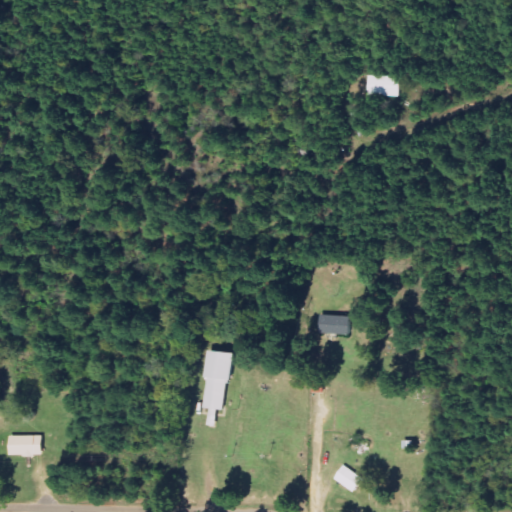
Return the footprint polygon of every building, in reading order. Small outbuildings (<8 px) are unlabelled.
[(400,97),(400,78),(369,77),(368,97),(400,97)] [(321,334),(351,335),(352,317),(322,315),(321,334)] [(203,411),(227,414),(234,354),(209,351),(203,411)] [(315,393),(324,393),(324,380),(315,381),(315,393)] [(45,437),(12,437),(12,456),(45,456),(45,437)] [(365,479),(345,466),(336,480),(355,493),(365,479)]
